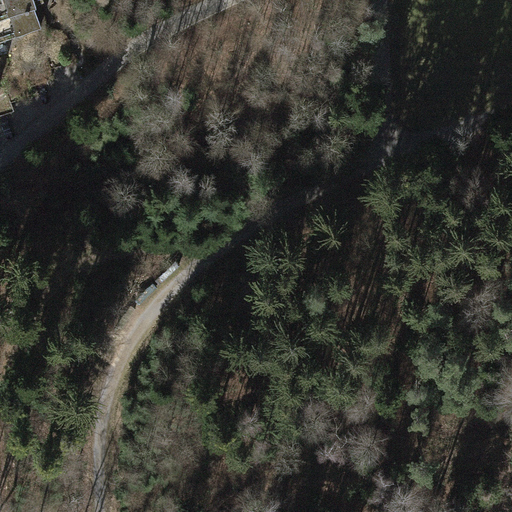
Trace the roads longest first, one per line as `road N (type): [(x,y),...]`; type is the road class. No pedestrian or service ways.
road 1 (track): [(372,167),(219,252),(172,302),(115,406),(101,511)]
road 2 (track): [(219,252),(146,252),(88,266),(40,295),(18,342),(0,438)]
road 3 (track): [(376,0),(372,167)]
road 4 (track): [(224,0),(135,48),(85,87)]
road 5 (track): [(511,120),(372,167)]
